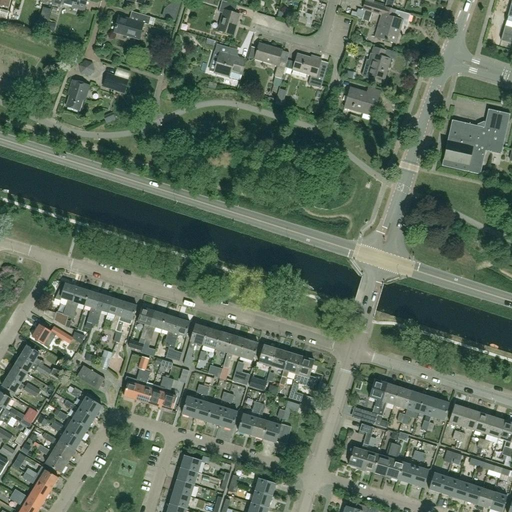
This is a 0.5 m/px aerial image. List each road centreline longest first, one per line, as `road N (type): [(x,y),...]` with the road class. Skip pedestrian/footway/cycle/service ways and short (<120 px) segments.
road 1 (primary): [(372,256),(0,138)]
road 2 (unclassified): [(353,351),(55,259)]
road 3 (residential): [(53,511),(109,418),(171,431)]
road 4 (residential): [(511,401),(353,351)]
road 5 (unclassified): [(393,216),(445,61)]
road 6 (residential): [(171,431),(298,469)]
road 7 (primary): [(511,301),(385,261)]
road 8 (tertiary): [(314,474),(353,351)]
road 9 (unclassified): [(430,511),(314,474)]
